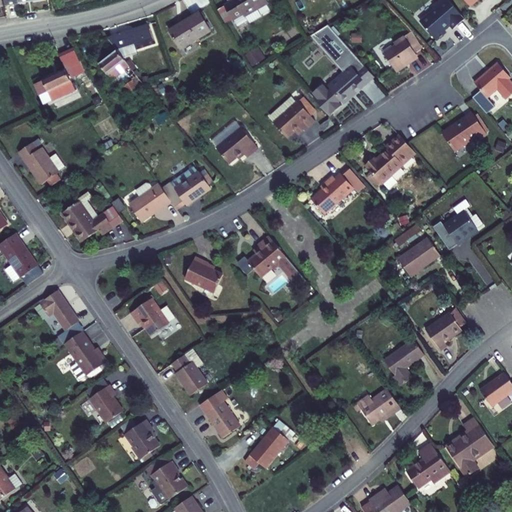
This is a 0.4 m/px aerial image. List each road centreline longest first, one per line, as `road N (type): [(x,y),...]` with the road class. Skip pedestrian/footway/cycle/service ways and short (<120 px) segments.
road 1 (residential): [(76,274),(231,210),(484,38),(511,46)]
road 2 (residential): [(235,511),(76,274)]
road 3 (residential): [(511,326),(313,511)]
road 4 (tertiary): [(0,33),(146,0)]
road 5 (residential): [(72,267),(0,165)]
